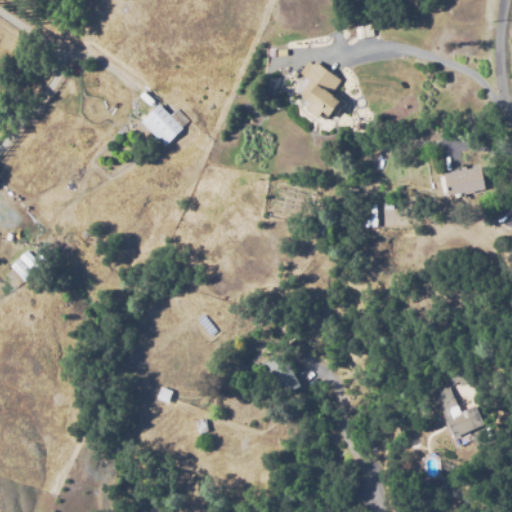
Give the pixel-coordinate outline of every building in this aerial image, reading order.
[(334,119),(324,111),(319,118),(308,110),(313,103),(296,91),(306,78),(299,73),(309,61),(314,64),(316,61),(342,80),(332,93),(346,103),(334,119)] [(166,146),(142,121),(160,103),(184,128),(166,146)] [(443,197),(439,175),(477,169),(480,191),(443,197)] [(382,208),(383,198),(392,199),(390,209),(382,208)] [(376,226),(362,227),(360,205),(374,204),(376,226)] [(19,257),(31,270),(38,264),(26,251),(19,257)] [(297,359),(285,351),(295,338),(307,346),(297,359)] [(282,396),(264,363),(284,352),(302,386),(282,396)] [(461,387),(459,382),(451,385),(447,375),(469,365),(475,380),(461,387)] [(455,438),(434,393),(449,386),(461,412),(472,407),(481,426),(455,438)] [(169,402),(158,398),(162,387),(173,391),(169,402)] [(199,433),(196,420),(207,418),(210,430),(199,433)]
